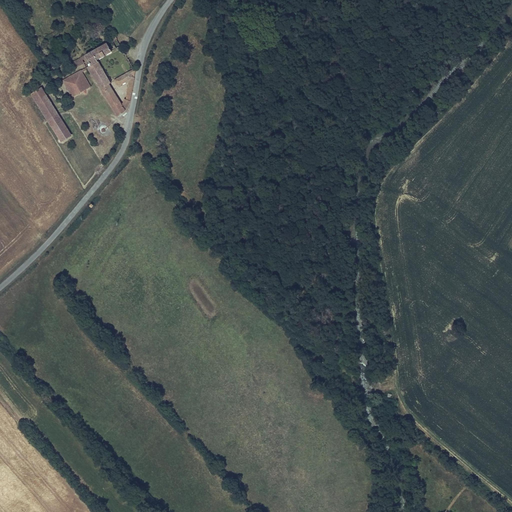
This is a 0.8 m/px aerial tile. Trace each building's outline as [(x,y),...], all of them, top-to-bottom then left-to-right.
[(120,46),(113,33),(109,35),(116,49),(120,46)] [(84,55),(85,56),(86,57),(89,63),(88,64),(88,65),(89,66),(87,67),(120,120),(125,122),(131,93),(135,71),(134,69),(115,80),(118,86),(129,80),(128,87),(126,99),(124,99),(121,106),(109,84),(110,83),(96,59),(101,57),(102,57),(104,56),(104,55),(111,51),(106,43),(84,55)] [(82,60),(80,58),(74,62),(76,66),(83,63),(82,60)] [(85,68),(62,81),(70,94),(68,95),(70,98),(90,87),(82,72),(86,70),(85,68)] [(31,94),(42,110),(51,104),(41,88),(31,94)] [(42,110),(61,142),(71,136),(51,104),(42,110)]
